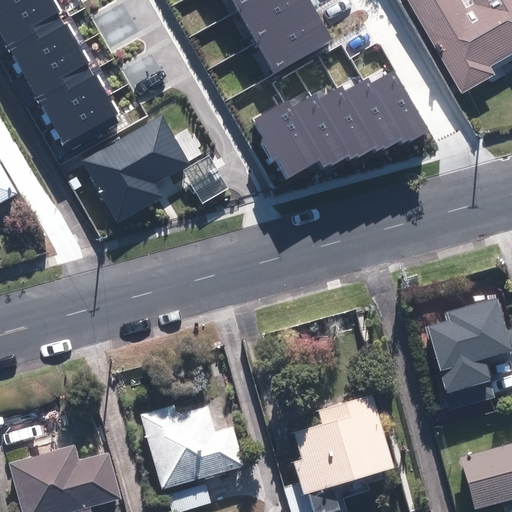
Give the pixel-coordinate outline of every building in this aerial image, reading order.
[(0,0),(0,20),(37,0),(0,0)] [(0,34),(6,47),(62,17),(52,0),(37,0),(0,20),(0,34)] [(233,0),(239,10),(257,0),(233,0)] [(315,11),(309,0),(257,0),(239,10),(257,43),(315,11)] [(465,0),(413,0),(466,93),(499,75),(494,65),(511,54),(511,0),(477,0),(479,4),(470,9),(465,0)] [(315,11),(257,43),(275,74),(332,41),(315,11)] [(6,47),(21,74),(77,44),(62,17),(6,47)] [(36,101),(92,71),(77,44),(21,74),(36,101)] [(397,70),(373,83),(402,139),(406,145),(429,133),(397,70)] [(36,101),(49,126),(105,96),(92,71),(36,101)] [(370,78),(346,91),(375,148),(378,152),(402,139),(373,83),(370,78)] [(343,86),(319,99),(348,155),(351,160),(375,148),(346,91),(343,86)] [(316,94),(292,107),(319,160),(324,168),(348,155),(319,99),(316,94)] [(105,96),(49,126),(64,152),(119,121),(105,96)] [(292,107),(288,101),(256,117),(287,176),(319,160),(292,107)] [(161,116),(81,160),(116,224),(178,190),(169,174),(187,164),(161,116)] [(0,205),(23,193),(0,151),(0,205)] [(228,189),(209,155),(184,169),(202,203),(228,189)] [(511,348),(511,326),(511,327),(500,293),(451,308),(453,317),(429,324),(450,390),(445,392),(451,411),(498,396),(491,375),(496,374),(493,366),(500,364),(497,353),(511,348)] [(312,511),(319,511),(350,504),(348,496),(373,490),(370,480),(389,475),(387,468),(400,464),(380,390),(322,405),(326,419),(299,427),(306,452),(297,454),(312,511)] [(181,411),(178,402),(143,413),(166,485),(207,472),(209,479),(220,476),(218,469),(250,464),(237,423),(219,429),(210,402),(181,411)] [(26,511),(59,511),(83,506),(84,511),(99,508),(97,502),(124,495),(112,449),(86,456),(81,441),(58,447),(56,436),(31,442),(34,453),(13,459),(26,511)] [(511,438),(465,451),(479,506),(511,497),(511,438)] [(208,481),(169,493),(174,511),(213,499),(208,481)]
